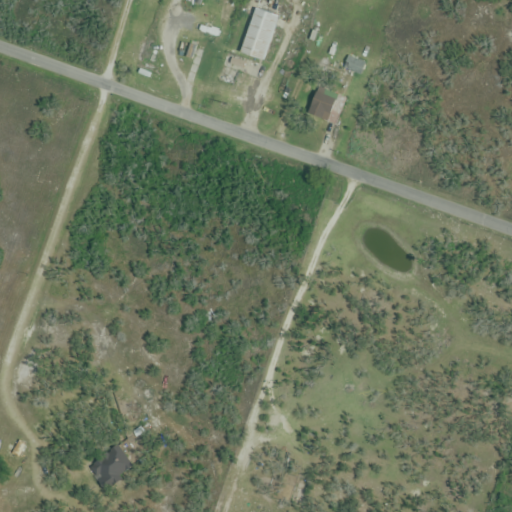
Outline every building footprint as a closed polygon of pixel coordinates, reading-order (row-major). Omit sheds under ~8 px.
[(282,6),(260,0),(256,0),(240,54),(266,61),(282,6)] [(367,65),(349,56),(343,68),(361,77),(367,65)] [(335,125),(345,98),(317,88),(307,114),(335,125)] [(96,452),(96,479),(126,479),(126,452),(96,452)] [(234,511),(256,511),(258,506),(239,500),(234,511)]
